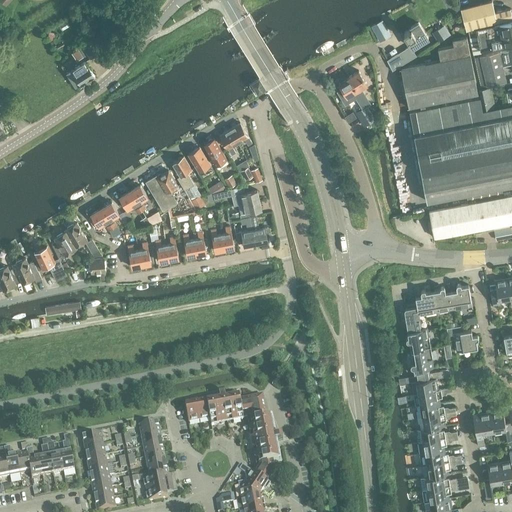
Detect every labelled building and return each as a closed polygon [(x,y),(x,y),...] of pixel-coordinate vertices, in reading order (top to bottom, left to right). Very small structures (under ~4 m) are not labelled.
[(467,29),(497,22),(495,12),(492,1),(461,9),(467,29)] [(495,12),(497,22),(511,17),(511,14),(510,8),(495,12)] [(383,21),(372,27),(380,41),(391,35),(383,21)] [(478,36),(470,37),(473,54),(481,53),(481,50),(511,44),(511,21),(476,28),(478,36)] [(413,47),(428,38),(418,23),(411,28),(404,33),(409,39),(408,39),(413,47)] [(442,26),(433,32),(439,41),(448,35),(442,26)] [(401,68),(409,107),(478,94),(467,37),(452,40),(454,46),(438,49),(440,60),(401,68)] [(89,59),(100,52),(94,42),(83,48),(89,59)] [(509,50),(500,52),(502,65),(511,63),(511,64),(511,48),(509,49),(509,50)] [(83,56),(78,49),(72,52),(77,60),(83,56)] [(398,52),(387,59),(394,70),(405,64),(398,52)] [(481,87),(487,85),(506,81),(502,65),(500,52),(481,57),(480,56),(474,57),(481,87)] [(81,85),(95,77),(86,62),(72,70),(81,85)] [(368,85),(359,70),(349,76),(367,105),(370,103),(361,88),(368,85)] [(342,88),(338,91),(345,104),(356,97),(363,108),(367,105),(349,76),(344,80),(343,78),(340,80),(341,82),(339,83),(342,88)] [(263,86),(258,78),(252,82),(256,89),(263,86)] [(495,107),(491,87),(491,86),(478,89),(480,98),(481,98),(483,110),(495,107)] [(466,193),(468,203),(504,196),(502,186),(511,183),(511,106),(480,113),(477,99),(410,112),(421,173),(427,200),(466,193)] [(356,117),(353,111),(350,113),(345,116),(346,118),(349,122),(350,121),(356,117)] [(241,122),(231,128),(239,141),(245,137),(249,144),(253,141),(241,122)] [(231,128),(220,134),(221,135),(232,154),(236,151),(233,145),(239,141),(231,128)] [(215,137),(204,144),(218,168),(229,161),(215,137)] [(255,144),(249,147),(254,160),(259,159),(255,144)] [(200,147),(189,153),(196,166),(200,172),(211,165),(209,160),(200,147)] [(185,156),(174,162),(182,175),(177,177),(185,190),(189,197),(201,195),(187,172),(192,169),(185,156)] [(246,180),(253,176),(248,166),(241,170),(246,180)] [(257,167),(252,170),(257,181),(263,178),(257,167)] [(161,172),(147,181),(164,210),(178,201),(171,189),(178,185),(169,170),(162,174),(161,172)] [(229,187),(236,183),(232,175),(225,179),(229,187)] [(211,193),(213,193),(214,193),(227,190),(221,181),(208,189),(211,193)] [(149,197),(141,184),(131,191),(142,210),(146,208),(144,203),(143,203),(142,201),(149,197)] [(233,194),(235,204),(260,199),(258,189),(238,194),(238,193),(235,194),(234,188),(227,190),(214,193),(214,194),(215,198),(233,194)] [(128,209),(124,211),(129,222),(134,219),(128,209),(134,206),(135,208),(137,213),(142,210),(131,191),(121,197),(128,209)] [(429,211),(431,220),(434,236),(474,228),(475,232),(495,229),(494,225),(511,221),(511,194),(504,196),(468,203),(429,211)] [(205,204),(200,195),(191,200),(196,209),(205,204)] [(247,212),(263,209),(260,199),(235,204),(235,205),(240,204),(242,214),(240,214),(241,217),(248,216),(247,212)] [(112,202),(111,202),(102,208),(118,235),(121,232),(117,225),(117,224),(113,218),(119,215),(129,232),(134,230),(129,222),(124,211),(119,214),(112,202)] [(114,237),(118,235),(102,208),(92,214),(99,227),(105,223),(109,229),(114,237)] [(158,211),(146,217),(150,224),(151,223),(161,219),(158,211)] [(239,212),(232,213),(233,216),(233,220),(240,218),(239,212)] [(257,214),(256,215),(251,215),(256,243),(269,241),(266,226),(259,228),(257,214)] [(244,242),(245,245),(256,243),(251,215),(248,216),(241,217),(242,224),(246,223),(248,230),(242,231),(237,232),(239,243),(244,242)] [(140,220),(144,227),(150,224),(146,217),(146,216),(140,220)] [(77,222),(65,229),(66,231),(66,230),(76,246),(85,240),(92,252),(99,248),(93,238),(88,241),(87,239),(77,222)] [(156,225),(149,226),(151,235),(157,234),(156,225)] [(227,232),(222,233),(225,249),(235,247),(231,226),(226,227),(227,232)] [(511,235),(510,226),(494,230),(496,240),(511,236),(511,235)] [(216,251),(225,249),(222,233),(218,234),(217,229),(212,229),(216,251)] [(65,254),(77,247),(76,246),(66,230),(66,231),(55,237),(56,240),(52,242),(59,258),(61,261),(67,258),(65,254)] [(199,238),(195,239),(198,254),(207,252),(203,231),(198,232),(199,238)] [(188,256),(198,254),(195,239),(190,240),(189,234),(184,235),(188,256)] [(172,243),(167,244),(170,260),(179,258),(175,236),(171,237),(172,243)] [(160,261),(170,260),(167,244),(162,245),(161,239),(156,240),(160,261)] [(144,248),(139,249),(142,265),(152,263),(148,242),(143,243),(144,248)] [(132,267),(142,265),(139,249),(134,250),(133,244),(128,245),(132,267)] [(39,258),(34,261),(38,270),(43,268),(42,267),(42,266),(49,264),(53,272),(56,280),(67,275),(61,261),(59,258),(54,260),(47,245),(35,251),(39,258)] [(104,257),(99,248),(92,252),(95,257),(90,258),(83,259),(84,267),(91,266),(92,272),(100,271),(100,279),(106,279),(105,270),(106,270),(104,257)] [(42,279),(38,270),(34,261),(28,263),(26,258),(13,264),(15,267),(21,281),(22,283),(34,277),(36,281),(42,279)] [(16,283),(21,281),(15,267),(9,269),(8,266),(0,269),(0,282),(3,289),(3,290),(16,284),(16,283)] [(500,305),(499,299),(511,297),(507,278),(495,280),(496,285),(490,286),(493,306),(500,305)] [(469,284),(462,285),(461,284),(459,283),(457,284),(456,286),(457,290),(452,291),(454,308),(472,305),(469,284)] [(440,289),(433,290),(437,311),(454,308),(452,291),(446,292),(445,288),(444,286),(442,286),(441,287),(440,289)] [(433,290),(426,291),(425,290),(423,289),(421,290),(421,292),(422,295),(416,296),(417,302),(419,314),(437,311),(433,290)] [(81,309),(80,301),(45,307),(46,315),(81,309)] [(422,328),(419,314),(417,302),(408,304),(408,307),(407,307),(405,308),(404,310),(408,330),(422,328)] [(38,317),(30,318),(32,328),(40,326),(38,317)] [(447,328),(447,333),(463,331),(462,325),(461,325),(447,328)] [(409,339),(411,350),(431,347),(427,327),(422,328),(408,330),(408,334),(407,335),(406,337),(407,339),(409,339)] [(447,333),(449,340),(454,339),(456,351),(478,347),(476,340),(478,339),(479,337),(478,336),(477,335),(476,335),(472,335),(471,329),(463,331),(447,333)] [(446,358),(452,356),(450,344),(443,345),(446,358)] [(411,350),(413,361),(411,362),(412,365),(414,366),(414,370),(416,370),(416,369),(416,370),(417,370),(417,369),(429,367),(434,366),(431,347),(411,350)] [(416,370),(416,369),(416,370),(418,380),(412,382),(413,388),(414,388),(415,393),(414,393),(438,389),(436,378),(431,379),(429,367),(417,369),(417,370),(416,370)] [(416,399),(417,405),(440,401),(439,395),(442,395),(440,389),(438,389),(414,393),(415,400),(416,399)] [(218,392),(220,401),(207,403),(209,412),(210,419),(211,425),(243,419),(247,419),(248,423),(256,466),(255,468),(253,472),(267,482),(270,477),(270,478),(275,470),(273,461),(278,461),(274,442),(283,440),(282,435),(273,436),(270,418),(267,418),(263,395),(257,396),(240,399),(239,397),(226,400),(224,391),(218,392)] [(189,423),(200,421),(195,399),(191,400),(192,403),(185,405),(189,423)] [(200,399),(195,399),(200,421),(210,419),(209,412),(207,403),(207,400),(200,402),(200,399)] [(418,411),(417,411),(418,417),(445,412),(444,407),(441,408),(440,401),(417,405),(418,411)] [(503,409),(491,411),(494,431),(506,429),(508,440),(511,439),(511,429),(511,422),(505,423),(503,409)] [(484,445),(482,433),(494,431),(491,411),(472,414),(478,446),(484,445)] [(420,423),(421,429),(440,425),(440,426),(444,425),(443,419),(446,418),(445,412),(418,417),(419,423),(420,423)] [(139,426),(141,436),(160,433),(158,422),(139,426)] [(445,437),(444,431),(442,432),(440,426),(440,425),(421,429),(417,429),(418,435),(417,436),(418,441),(445,437)] [(82,437),(84,448),(103,444),(101,433),(82,437)] [(160,433),(141,436),(143,447),(162,443),(160,433)] [(64,452),(60,453),(64,472),(74,470),(75,470),(71,451),(68,435),(64,436),(65,442),(63,443),(64,452)] [(420,447),(421,453),(445,449),(444,443),(446,443),(445,437),(418,441),(419,447),(420,447)] [(51,439),(47,440),(53,474),(64,472),(60,453),(56,454),(54,444),(52,445),(51,439)] [(39,457),(43,476),(53,474),(47,440),(42,440),(44,446),(42,447),(43,456),(39,457)] [(29,443),(25,444),(27,450),(27,453),(31,472),(32,478),(43,476),(39,457),(35,458),(33,449),(31,449),(29,443)] [(143,447),(145,458),(164,454),(162,443),(143,447)] [(105,455),(103,444),(84,448),(87,458),(105,455)] [(10,447),(4,448),(5,454),(6,457),(10,476),(20,474),(17,455),(12,456),(10,447)] [(449,460),(448,455),(446,455),(445,449),(421,453),(422,459),(421,459),(422,465),(449,460)] [(511,459),(499,461),(503,481),(511,479),(511,449),(509,450),(511,459)] [(27,453),(17,455),(20,474),(31,472),(27,453)] [(164,454),(145,458),(148,468),(166,465),(164,454)] [(107,465),(105,455),(87,458),(89,469),(107,465)] [(6,457),(0,458),(0,477),(10,476),(6,457)] [(424,471),(425,476),(449,472),(448,467),(450,466),(449,460),(422,465),(423,471),(424,471)] [(491,483),(503,481),(499,461),(487,463),(489,477),(484,478),(487,496),(493,495),(491,483)] [(91,479),(109,476),(107,465),(89,469),(91,479)] [(148,468),(150,479),(168,475),(166,465),(148,468)] [(239,470),(245,474),(246,481),(262,492),(266,486),(268,488),(271,484),(267,482),(253,472),(243,465),(239,470)] [(422,484),(423,489),(458,483),(457,478),(446,480),(445,474),(449,473),(449,472),(425,476),(422,477),(423,483),(422,484)] [(177,489),(174,474),(168,475),(150,479),(144,480),(149,501),(167,498),(166,491),(177,489)] [(111,486),(109,476),(91,479),(93,490),(111,486)] [(260,495),(262,492),(246,481),(238,483),(241,497),(241,500),(242,500),(260,496),(260,495)] [(449,497),(448,491),(459,489),(458,483),(423,489),(424,495),(425,495),(426,501),(449,497)] [(93,490),(95,501),(113,497),(111,486),(93,490)] [(232,502),(230,494),(221,495),(219,499),(216,499),(215,500),(216,505),(223,503),(232,502)] [(264,502),(261,503),(260,496),(242,500),(241,500),(236,500),(238,511),(243,510),(244,510),(265,506),(264,502)] [(97,511),(116,508),(113,497),(95,501),(97,511)] [(449,498),(449,497),(426,501),(427,507),(426,507),(426,511),(447,511),(447,510),(451,509),(451,506),(452,506),(451,498),(449,498)]
